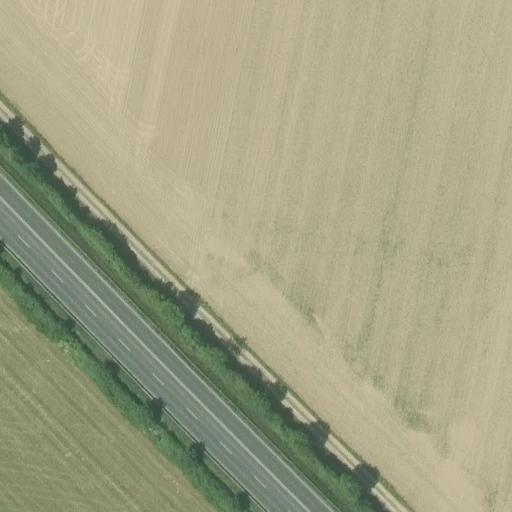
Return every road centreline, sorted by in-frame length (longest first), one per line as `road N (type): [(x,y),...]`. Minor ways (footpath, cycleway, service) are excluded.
road 1 (track): [(395,511),(0,114)]
road 2 (trunk): [(0,210),(297,511)]
